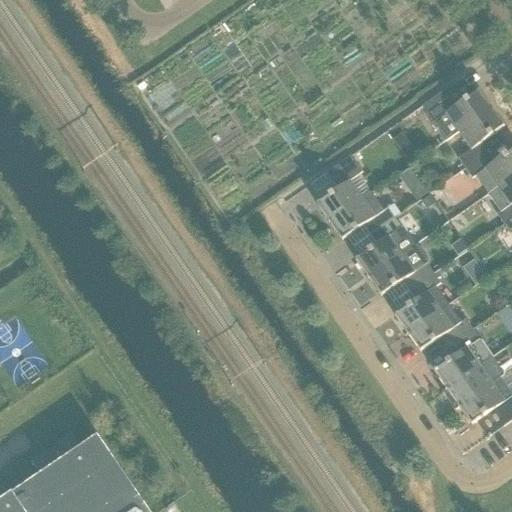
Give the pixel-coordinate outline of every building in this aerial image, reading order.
[(454,108),(443,92),(422,107),(433,123),(446,141),(459,132),(492,109),(479,91),(454,108)] [(459,132),(471,150),(458,159),(466,169),(487,154),(480,145),(505,128),(492,109),(459,132)] [(403,133),(393,140),(400,150),(410,143),(403,133)] [(511,151),(493,164),(487,154),(466,169),(472,179),(485,170),(498,188),(511,178),(511,151)] [(330,171),(335,178),(341,187),(317,205),(329,223),(362,200),(350,182),(363,173),(351,157),(330,171)] [(511,178),(498,188),(511,206),(497,215),(505,225),(511,219),(511,178)] [(418,183),(408,190),(416,201),(426,194),(418,183)] [(429,196),(421,202),(426,210),(435,204),(429,196)] [(367,224),(374,234),(395,219),(388,209),(384,212),(381,207),(372,206),(368,208),(362,200),(329,223),(342,241),(367,224)] [(402,229),(395,219),(374,234),(380,243),(356,260),(368,279),(415,246),(403,228),(402,229)] [(461,241),(451,248),(458,257),(468,250),(461,241)] [(368,279),(381,297),(406,280),(413,289),(434,274),(427,264),(428,263),(428,259),(426,255),(423,249),(420,248),(416,246),(415,246),(368,279)] [(481,271),(470,279),(476,287),(486,279),(481,271)] [(395,316),(408,334),(440,311),(448,306),(435,288),(441,284),(434,274),(413,289),(419,299),(395,316)] [(440,311),(408,334),(420,353),(445,335),(452,345),(473,330),(466,320),(461,324),(448,306),(440,311)] [(511,312),(508,307),(497,315),(504,325),(511,319),(511,312)] [(458,355),(434,372),(446,389),(446,390),(492,358),(473,330),(452,345),(458,355)] [(492,358),(446,390),(446,389),(442,392),(455,411),(459,408),(492,385),(500,379),(505,376),(492,358)] [(511,395),(500,379),(492,385),(459,408),(472,426),(496,409),(507,424),(511,421),(511,395)] [(0,511),(147,511),(97,439),(81,450),(71,435),(32,462),(42,477),(0,505),(0,511)]
